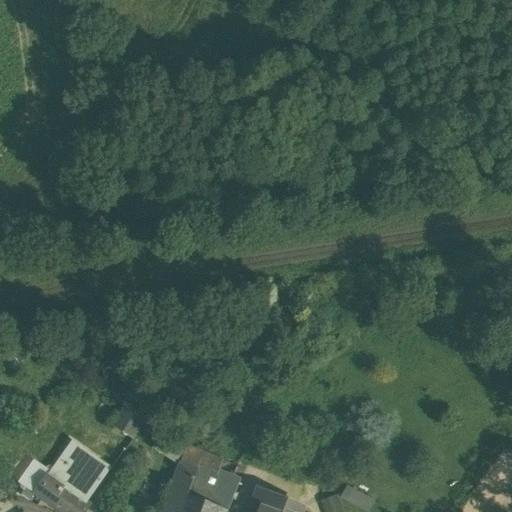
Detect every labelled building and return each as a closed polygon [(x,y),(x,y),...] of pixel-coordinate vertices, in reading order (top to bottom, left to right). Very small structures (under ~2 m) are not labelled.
[(112,425),(133,438),(147,417),(126,403),(112,425)] [(109,471),(71,443),(53,468),(62,474),(61,475),(91,496),(109,471)] [(187,447),(162,511),(221,511),(222,510),(226,511),(237,483),(198,468),(204,454),(187,447)] [(242,470),(204,454),(198,468),(237,483),(242,470)] [(91,496),(61,475),(62,474),(53,468),(34,495),(59,511),(83,511),(88,505),(86,503),(91,496)] [(346,485),(340,497),(369,511),(375,499),(346,485)] [(300,511),(301,510),(265,495),(258,511),(300,511)] [(321,501),(324,511),(342,511),(336,495),(321,501)]
